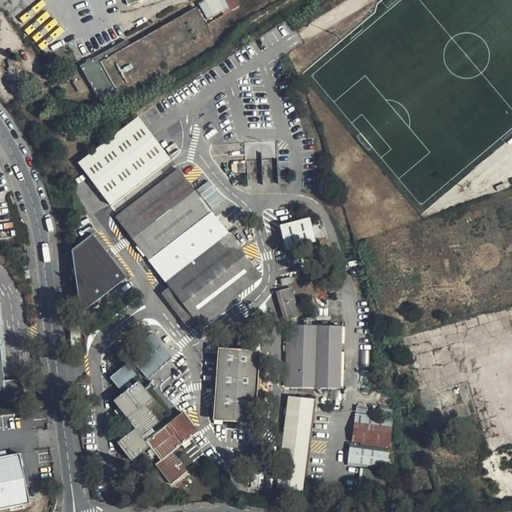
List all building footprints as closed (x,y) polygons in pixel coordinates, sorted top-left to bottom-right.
[(225,1),(223,0),(194,0),(204,15),(225,1)] [(98,67),(114,90),(117,94),(209,34),(189,5),(127,46),(124,42),(99,58),(102,64),(98,67)] [(76,73),(96,101),(114,90),(98,67),(102,64),(99,58),(87,65),(76,73)] [(138,117),(77,164),(110,206),(170,160),(138,117)] [(246,164),(238,164),(238,173),(246,172),(246,164)] [(177,169),(115,217),(169,287),(196,321),(199,325),(261,278),(177,169)] [(311,224),(281,231),(284,245),(314,237),(311,224)] [(80,315),(127,278),(93,234),(71,250),(80,315)] [(196,321),(169,287),(160,294),(187,328),(196,321)] [(291,288),(276,292),(284,321),(298,317),(294,304),(295,303),(291,288)] [(304,325),(291,325),(289,388),(340,389),(342,327),(311,325),(311,318),(304,318),(304,325)] [(172,358),(151,334),(127,356),(148,379),(172,358)] [(258,349),(217,348),(213,420),(254,422),(258,349)] [(129,390),(114,401),(135,429),(117,443),(131,461),(149,447),(145,442),(146,442),(152,449),(156,454),(160,460),(156,464),(164,474),(167,478),(172,484),(188,471),(173,452),(199,431),(184,412),(156,434),(151,428),(159,423),(145,405),(152,399),(139,382),(132,387),(129,382),(137,376),(126,364),(110,378),(120,390),(125,385),(129,390)] [(313,399),(288,396),(283,440),(285,440),(285,447),(282,447),(277,488),(302,491),(313,399)] [(355,413),(351,442),(389,447),(393,418),(355,413)] [(388,450),(350,445),(347,465),(385,470),(388,450)] [(22,447),(0,451),(0,504),(31,498),(22,447)] [(364,470),(361,494),(382,497),(385,472),(364,470)] [(158,478),(151,483),(156,489),(162,484),(158,478)]
